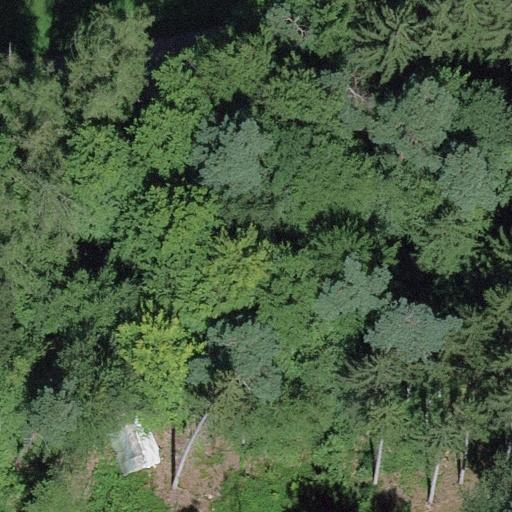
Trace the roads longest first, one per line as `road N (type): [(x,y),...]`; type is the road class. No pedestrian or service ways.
road 1 (unclassified): [(411,0),(0,87)]
road 2 (track): [(0,344),(224,45)]
